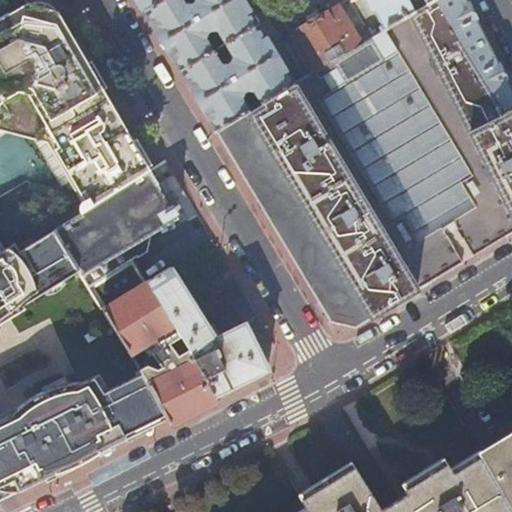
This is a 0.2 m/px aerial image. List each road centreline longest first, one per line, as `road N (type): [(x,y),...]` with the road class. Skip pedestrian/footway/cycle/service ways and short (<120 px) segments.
road 1 (residential): [(104,0),(331,374)]
road 2 (residential): [(64,511),(331,374)]
road 3 (residential): [(331,374),(511,264)]
